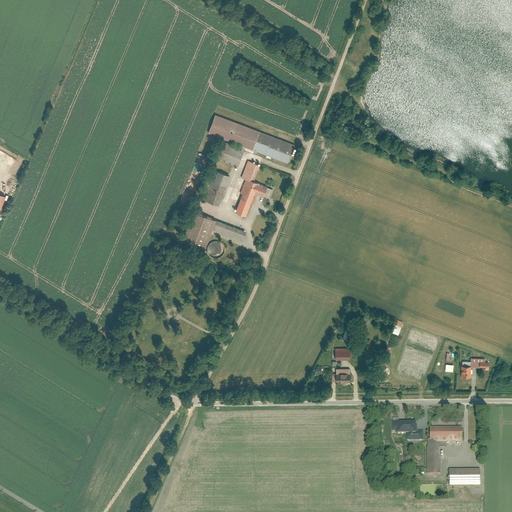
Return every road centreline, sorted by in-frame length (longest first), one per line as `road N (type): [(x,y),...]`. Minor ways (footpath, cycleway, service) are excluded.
road 1 (unclassified): [(192,403),(261,272),(365,0)]
road 2 (unclassified): [(511,401),(192,403)]
road 3 (unclassified): [(192,403),(0,293)]
road 4 (track): [(140,511),(192,403)]
